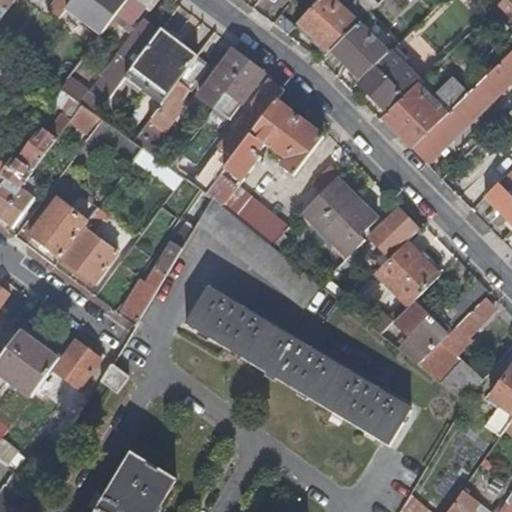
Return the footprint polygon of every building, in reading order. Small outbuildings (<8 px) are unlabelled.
[(0,0),(0,17),(12,0),(0,0)] [(318,0),(296,24),(328,53),(330,52),(357,26),(374,9),(365,0),(356,0),(344,14),(329,0),(318,0)] [(511,0),(505,0),(502,3),(482,23),(489,29),(506,13),(511,19),(511,37),(509,40),(511,43),(511,0)] [(135,28),(116,13),(111,20),(130,34),(98,77),(100,78),(89,93),(68,77),(58,89),(61,91),(80,105),(95,116),(111,95),(127,73),(160,30),(143,18),(135,28)] [(386,56),(357,26),(330,52),(359,81),(380,61),(386,56)] [(197,57),(160,30),(127,73),(164,100),(196,58),(197,57)] [(0,68),(9,75),(20,61),(0,47),(0,68)] [(198,97),(213,109),(247,64),(231,52),(198,97)] [(511,82),(511,52),(466,97),(411,149),(426,164),(511,82)] [(208,67),(196,58),(164,100),(132,142),(142,149),(146,153),(185,101),(181,97),(187,89),(190,91),(208,67)] [(388,69),(380,61),(359,81),(356,84),(383,110),(399,95),(403,98),(418,84),(420,82),(403,65),(386,81),(383,78),(387,75),(384,72),(388,69)] [(263,76),(247,64),(213,109),(229,120),(263,76)] [(164,100),(127,73),(111,95),(125,105),(109,126),(132,142),(164,100)] [(268,80),(192,185),(199,190),(205,194),(275,101),(283,91),(268,80)] [(433,99),(418,84),(403,98),(382,118),(411,149),(466,97),(451,82),(433,99)] [(41,98),(50,105),(52,102),(61,91),(58,89),(52,84),(41,98)] [(52,102),(73,116),(80,105),(61,91),(52,102)] [(125,105),(111,95),(95,116),(101,120),(109,126),(125,105)] [(322,137),(275,101),(205,194),(213,200),(260,238),(269,244),(287,227),(237,186),(260,156),(256,153),(263,144),(283,160),(279,166),(293,176),(322,137)] [(50,130),(58,136),(69,120),(61,115),(50,130)] [(104,142),(132,162),(134,160),(142,149),(132,142),(109,126),(101,120),(85,142),(97,151),(104,142)] [(17,162),(11,158),(4,167),(0,172),(0,175),(6,179),(0,186),(0,215),(19,190),(55,141),(41,130),(17,162)] [(134,160),(174,190),(183,179),(169,169),(146,153),(142,149),(134,160)] [(313,184),(322,193),(335,180),(340,176),(331,166),(313,184)] [(511,170),(484,198),(507,221),(511,226),(511,170)] [(303,211),(349,258),(365,241),(361,237),(380,218),(358,196),(355,200),(335,180),(322,193),(303,211)] [(33,200),(19,190),(0,215),(0,218),(12,227),(33,200)] [(68,210),(87,224),(99,207),(81,193),(68,210)] [(87,224),(68,210),(56,200),(30,235),(61,259),(86,225),(87,224)] [(302,309),(321,287),(319,286),(269,244),(260,238),(213,200),(198,224),(302,309)] [(368,237),(389,259),(418,231),(397,209),(368,237)] [(92,229),(86,225),(61,259),(61,260),(95,285),(117,254),(89,233),(92,229)] [(122,312),(138,322),(183,248),(171,241),(145,282),(138,278),(122,312)] [(439,278),(407,244),(376,274),(409,308),(415,302),(439,278)] [(435,321),(415,302),(409,308),(395,323),(411,338),(400,349),(419,364),(436,347),(484,301),(491,294),(479,281),(454,307),(460,313),(448,325),(439,317),(435,321)] [(0,305),(8,295),(0,288),(0,305)] [(207,289),(186,325),(389,447),(411,412),(207,289)] [(493,311),(484,301),(436,347),(453,364),(459,357),(457,355),(473,337),(471,335),(493,311)] [(378,308),(364,322),(381,336),(395,323),(378,308)] [(60,358),(21,330),(0,358),(0,374),(30,398),(51,370),(60,358)] [(101,359),(74,339),(60,358),(51,370),(68,382),(80,367),(89,374),(101,359)] [(419,364),(417,366),(457,398),(464,404),(484,380),(459,357),(453,364),(436,347),(419,364)] [(130,377),(111,366),(101,383),(120,394),(130,377)] [(484,428),(499,439),(511,421),(511,368),(489,400),(499,407),(484,428)] [(0,446),(0,460),(5,465),(17,452),(5,441),(0,446)] [(132,453),(96,511),(156,511),(176,479),(132,453)] [(0,495),(0,511),(21,511),(35,490),(14,473),(0,495)] [(476,511),(475,510),(479,504),(462,491),(447,511),(476,511)]
